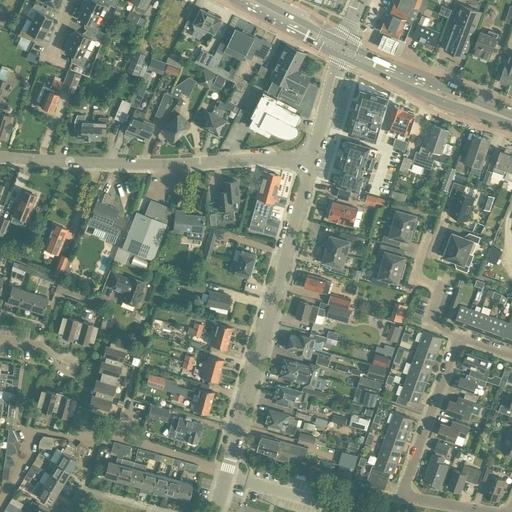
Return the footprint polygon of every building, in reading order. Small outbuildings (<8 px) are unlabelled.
[(55,8),(58,0),(41,0),(41,2),(55,8)] [(103,4),(94,0),(84,0),(81,7),(99,15),(102,9),(106,11),(108,7),(103,4)] [(143,14),(150,0),(137,0),(136,3),(133,8),(139,10),(139,11),(143,14)] [(384,23),(381,31),(385,33),(405,42),(418,11),(422,0),(395,0),(389,16),(385,15),(382,22),(384,23)] [(427,0),(422,0),(418,11),(423,13),(425,10),(426,10),(430,1),(427,0)] [(50,30),(53,24),(52,21),(53,18),(43,14),(46,8),(35,3),(32,9),(37,11),(32,21),(50,30)] [(473,39),(476,31),(475,31),(482,12),(460,3),(453,21),(443,50),(464,57),(471,38),(473,39)] [(97,30),(98,28),(93,26),(99,15),(81,7),(78,13),(78,16),(77,18),(87,23),(84,28),(87,30),(87,29),(95,34),(95,33),(103,37),(105,34),(97,30)] [(194,22),(193,26),(194,29),(203,33),(206,32),(207,30),(214,33),(221,19),(200,9),(194,22)] [(130,23),(135,13),(129,10),(124,20),(130,23)] [(135,25),(140,16),(135,13),(130,23),(135,25)] [(434,46),(439,33),(426,27),(430,19),(422,16),(412,39),(422,43),(423,41),(434,46)] [(46,36),(50,30),(32,21),(26,32),(22,30),(19,36),(30,41),(33,35),(42,40),(44,37),(46,36)] [(87,29),(87,30),(84,35),(75,30),(74,33),(71,33),(68,40),(86,49),(91,38),(95,40),(96,39),(101,42),(103,37),(95,33),(95,34),(87,29)] [(245,53),(247,50),(253,39),(235,29),(228,44),(245,53)] [(488,60),(498,34),(489,31),(487,34),(481,32),(473,54),(488,60)] [(400,41),(384,34),(378,47),(395,54),(400,41)] [(264,59),(272,45),(254,36),(253,39),(247,50),(245,53),(243,56),(250,60),(253,54),(264,59)] [(26,50),(29,42),(21,39),(18,46),(26,50)] [(82,67),(85,61),(83,59),(84,57),(82,56),(86,49),(68,40),(65,46),(66,49),(64,51),(74,56),(71,61),(82,67)] [(301,93),(309,76),(297,69),(305,53),(287,44),(270,77),(288,86),(286,91),(282,89),(279,95),(293,103),(299,92),(301,93)] [(213,56),(200,50),(194,62),(207,68),(213,56)] [(232,81),(235,75),(217,66),(223,54),(216,50),(213,56),(207,68),(232,81)] [(142,77),(147,64),(142,62),(144,55),(135,51),(127,70),(142,77)] [(102,61),(104,55),(97,52),(95,58),(102,61)] [(96,79),(102,62),(101,61),(102,61),(95,58),(88,76),(96,79)] [(152,71),(156,60),(152,58),(148,69),(152,71)] [(509,86),(511,78),(511,60),(510,59),(507,67),(506,66),(500,83),(509,86)] [(264,75),(268,68),(262,65),(259,72),(264,75)] [(11,84),(15,73),(10,71),(11,69),(1,66),(0,69),(0,100),(0,101),(6,82),(11,84)] [(197,82),(210,88),(216,75),(204,69),(197,82)] [(73,94),(81,75),(68,70),(63,82),(60,80),(61,78),(55,76),(54,78),(53,78),(50,85),(73,94)] [(217,75),(213,84),(221,87),(225,79),(217,75)] [(242,91),(246,81),(235,75),(232,81),(235,82),(233,86),(242,91)] [(188,96),(196,81),(188,77),(174,87),(170,95),(178,98),(181,93),(188,96)] [(137,108),(147,85),(141,83),(131,106),(137,108)] [(53,112),(55,107),(59,96),(57,95),(57,93),(43,88),(38,101),(43,104),(42,107),(53,112)] [(361,90),(348,135),(376,143),(382,119),(383,119),(387,105),(386,105),(388,98),(361,90)] [(297,132),(298,132),(298,131),(298,130),(298,129),(297,128),(297,127),(296,126),(295,125),(300,114),(295,112),(297,109),(263,91),(250,116),(252,117),(248,125),(268,136),(270,132),(273,133),(276,134),(281,136),(284,137),(285,137),(288,137),(289,137),(290,137),(292,136),(293,136),(294,135),(295,135),(296,134),(297,133),(297,132)] [(170,95),(164,92),(155,115),(161,117),(170,95)] [(123,122),(131,104),(122,100),(115,118),(123,122)] [(218,116),(210,130),(221,136),(228,122),(223,119),(226,111),(225,110),(226,108),(232,111),(235,106),(228,102),(226,105),(224,104),(221,109),(218,116)] [(394,106),(386,130),(408,137),(415,115),(414,115),(414,113),(408,111),(408,113),(402,111),(403,109),(394,106)] [(136,136),(143,119),(145,114),(136,110),(133,117),(132,116),(125,132),(136,136)] [(199,125),(210,130),(218,116),(206,111),(199,125)] [(10,133),(12,124),(9,123),(11,116),(0,112),(0,137),(4,138),(6,131),(10,133)] [(182,134),(184,133),(182,131),(190,125),(180,114),(171,122),(182,134)] [(92,140),(92,139),(93,122),(85,121),(85,115),(77,115),(75,121),(75,130),(79,130),(78,138),(84,139),(84,140),(92,140)] [(106,131),(106,119),(99,118),(99,122),(93,122),(92,139),(101,139),(102,131),(106,131)] [(147,141),(154,123),(143,119),(136,136),(147,141)] [(180,136),(182,134),(171,122),(161,130),(162,131),(160,133),(159,134),(159,136),(161,138),(163,138),(165,137),(166,136),(172,142),(179,135),(180,136)] [(432,150),(440,127),(429,123),(425,134),(430,136),(426,147),(421,145),(421,146),(422,146),(420,152),(416,151),(412,163),(431,169),(434,159),(428,157),(430,149),(432,150)] [(449,158),(453,146),(445,143),(450,130),(440,127),(432,150),(430,149),(428,157),(434,159),(435,160),(438,152),(442,153),(441,155),(449,158)] [(473,134),(463,162),(465,162),(472,165),(481,137),(473,134)] [(396,137),(393,146),(395,147),(397,148),(401,149),(404,150),(405,150),(408,141),(404,140),(400,138),(396,137)] [(481,137),(472,165),(481,168),(490,140),(481,137)] [(342,170),(338,186),(360,192),(364,176),(362,176),(370,147),(348,141),(345,152),(343,151),(341,160),(343,160),(340,170),(342,170)] [(507,170),(511,157),(511,155),(500,151),(493,170),(502,173),(504,169),(507,170)] [(451,181),(455,169),(449,167),(445,179),(451,181)] [(493,172),(487,170),(483,182),(489,184),(493,172)] [(274,202),(281,178),(281,177),(264,172),(257,197),(258,198),(249,229),(276,236),(280,220),(270,218),(272,208),(271,206),(270,206),(271,201),(274,202)] [(466,183),(467,178),(457,175),(455,180),(466,183)] [(219,210),(231,209),(230,201),(239,200),(237,181),(222,182),(224,196),(217,196),(219,210)] [(466,220),(473,198),(462,194),(464,186),(452,182),(448,196),(454,198),(449,215),(466,220)] [(340,188),(337,197),(348,200),(351,191),(340,188)] [(26,221),(30,213),(36,196),(22,190),(13,216),(26,221)] [(393,191),(391,197),(398,199),(400,193),(393,191)] [(94,207),(89,221),(93,228),(116,237),(123,220),(115,216),(118,210),(104,205),(108,195),(101,192),(97,202),(96,202),(96,203),(95,202),(93,206),(94,207)] [(368,195),(365,203),(375,206),(376,202),(377,197),(368,195)] [(135,216),(122,249),(130,252),(152,262),(167,225),(166,225),(172,212),(171,208),(151,200),(145,216),(136,212),(135,216)] [(353,227),(358,210),(334,203),(328,221),(353,227)] [(415,230),(417,222),(414,222),(416,216),(404,213),(406,207),(391,203),(388,214),(394,216),(392,224),(415,230)] [(202,239),(204,216),(185,214),(185,211),(176,211),(174,231),(183,232),(183,230),(188,230),(188,238),(202,239)] [(0,233),(3,235),(9,219),(0,215),(0,233)] [(68,237),(70,232),(68,231),(68,230),(54,224),(47,241),(44,248),(58,255),(66,235),(68,237)] [(413,237),(415,230),(392,224),(390,232),(384,230),(381,241),(396,245),(397,239),(409,242),(410,237),(413,237)] [(223,238),(225,231),(210,227),(204,251),(211,254),(216,236),(223,238)] [(448,245),(472,254),(476,242),(478,243),(480,236),(468,232),(466,238),(453,233),(451,235),(449,235),(447,241),(449,241),(448,245)] [(354,248),(357,237),(343,233),(341,239),(329,236),(328,241),(325,241),(323,248),(346,255),(348,247),(354,248)] [(404,271),(406,263),(403,263),(405,257),(393,254),(395,248),(380,245),(377,256),(383,257),(381,265),(404,271)] [(455,268),(467,272),(473,254),(472,254),(448,245),(446,249),(445,248),(442,254),(444,255),(443,258),(444,258),(444,257),(458,262),(455,268)] [(492,246),(486,260),(496,264),(502,251),(492,246)] [(346,275),(348,269),(342,268),(346,255),(323,248),(321,256),(323,256),(322,262),(333,265),(331,271),(346,275)] [(252,266),(255,254),(247,252),(248,251),(241,249),(238,262),(252,266)] [(208,264),(211,254),(204,251),(201,262),(208,264)] [(130,252),(125,264),(155,276),(157,270),(150,267),(152,262),(130,252)] [(60,278),(69,257),(60,254),(52,275),(60,278)] [(249,277),(252,266),(238,262),(234,274),(240,276),(241,275),(249,277)] [(30,273),(32,268),(19,263),(17,268),(30,273)] [(402,279),(404,271),(381,265),(379,273),(373,272),(370,283),(385,286),(386,281),(398,284),(399,278),(402,279)] [(41,278),(43,273),(32,268),(30,273),(41,278)] [(203,281),(206,272),(199,270),(197,279),(203,281)] [(52,282),(54,278),(43,273),(41,278),(52,282)] [(129,280),(113,273),(108,287),(124,293),(121,300),(136,306),(138,301),(140,301),(143,293),(141,292),(145,283),(130,277),(129,280)] [(328,295),(331,282),(325,280),(326,280),(308,275),(304,289),(321,293),(328,295)] [(203,291),(205,283),(189,279),(187,288),(203,291)] [(483,288),(485,283),(477,280),(475,285),(483,288)] [(19,306),(24,291),(12,287),(7,302),(19,306)] [(456,307),(462,291),(456,289),(450,305),(456,307)] [(31,310),(36,295),(24,291),(19,306),(31,310)] [(226,313),(230,296),(210,292),(208,304),(211,305),(211,308),(217,309),(216,310),(226,313)] [(328,304),(347,310),(350,299),(331,294),(328,304)] [(43,314),(48,299),(36,295),(31,310),(43,314)] [(319,307),(300,302),(296,317),(322,324),(325,310),(328,311),(326,316),(347,322),(351,311),(347,310),(328,304),(320,302),(319,307)] [(407,307),(397,304),(393,319),(402,322),(407,307)] [(465,325),(470,309),(461,306),(455,322),(465,325)] [(474,329),(480,313),(470,309),(465,325),(474,329)] [(483,332),(489,316),(480,313),(474,329),(483,332)] [(493,336),(499,320),(489,316),(483,332),(493,336)] [(67,318),(62,317),(58,332),(62,333),(61,337),(72,339),(75,339),(80,321),(77,321),(77,320),(67,317),(67,318)] [(102,336),(107,319),(103,318),(98,335),(102,336)] [(502,339),(508,323),(499,320),(493,336),(502,339)] [(92,324),(83,321),(83,322),(80,321),(75,339),(77,340),(77,341),(87,344),(88,340),(93,341),(97,326),(92,325),(92,324)] [(195,322),(193,329),(201,332),(203,325),(195,322)] [(511,342),(511,324),(508,323),(502,339),(511,342)] [(229,339),(232,328),(218,324),(216,330),(213,329),(211,335),(229,339)] [(395,342),(400,327),(392,324),(386,339),(395,342)] [(339,340),(341,333),(330,329),(328,336),(339,340)] [(439,349),(443,338),(424,331),(420,342),(439,349)] [(226,350),(229,339),(211,335),(210,340),(213,340),(211,346),(226,350)] [(301,337),(291,335),(289,342),(313,348),(315,342),(319,343),(323,341),(326,342),(327,338),(314,335),(313,338),(302,335),(301,337)] [(124,350),(126,346),(110,342),(109,346),(106,345),(103,355),(104,355),(103,358),(121,363),(122,360),(123,361),(126,351),(124,350)] [(318,354),(316,364),(321,366),(328,368),(332,354),(313,348),(289,342),(287,349),(297,352),(296,354),(311,358),(312,353),(318,354)] [(435,359),(439,349),(420,342),(416,352),(435,359)] [(136,345),(132,356),(140,359),(144,348),(136,345)] [(431,370),(435,359),(416,352),(412,363),(431,370)] [(386,368),(389,358),(376,353),(372,364),(386,368)] [(488,361),(467,353),(463,365),(473,369),(471,375),(487,381),(499,385),(499,383),(501,377),(495,375),(491,378),(488,376),(491,369),(486,368),(488,361)] [(185,354),(183,361),(192,364),(194,357),(185,354)] [(220,372),(223,360),(209,357),(207,363),(203,362),(202,367),(220,372)] [(121,364),(103,358),(102,361),(101,360),(99,370),(102,371),(101,376),(116,380),(117,376),(118,376),(121,366),(120,365),(121,364)] [(285,360),(282,367),(312,375),(318,377),(321,366),(316,364),(310,362),(309,367),(285,360)] [(427,380),(431,370),(412,363),(408,373),(427,380)] [(386,369),(370,364),(367,376),(383,380),(386,369)] [(505,387),(511,367),(505,365),(504,370),(502,376),(501,377),(499,383),(499,385),(505,387)] [(217,383),(220,372),(202,367),(201,371),(205,373),(203,379),(217,383)] [(312,375),(282,367),(280,376),(299,382),(300,381),(305,382),(303,386),(315,389),(318,377),(312,375)] [(424,391),(427,380),(408,373),(405,384),(424,391)] [(471,375),(467,374),(465,379),(461,378),(460,381),(457,382),(458,385),(457,388),(473,394),(477,384),(485,387),(487,381),(471,375)] [(185,389),(177,387),(176,382),(150,375),(147,385),(176,393),(175,394),(183,396),(193,399),(210,404),(214,393),(200,389),(198,395),(195,394),(196,392),(185,389)] [(116,381),(101,376),(99,380),(96,379),(93,389),(94,389),(93,392),(111,397),(112,394),(113,395),(116,385),(115,384),(116,381)] [(382,382),(368,378),(364,390),(379,394),(382,382)] [(420,402),(424,391),(405,384),(400,396),(398,395),(396,402),(406,406),(409,398),(420,402)] [(302,392),(277,385),(275,393),(307,402),(307,401),(309,395),(329,400),(330,394),(303,387),(302,392)] [(46,392),(41,390),(36,406),(41,408),(40,411),(50,414),(51,410),(54,411),(59,393),(56,392),(55,393),(46,391),(46,392)] [(111,398),(93,392),(92,395),(91,394),(88,405),(92,406),(90,410),(105,415),(107,410),(108,410),(111,399),(110,399),(111,398)] [(71,416),(76,400),(71,398),(62,395),(62,394),(59,393),(54,411),(56,412),(55,416),(65,419),(67,415),(71,416)] [(307,402),(275,393),(273,401),(292,407),(292,406),(306,410),(308,401),(307,401),(307,402)] [(375,406),(377,400),(379,394),(372,393),(369,404),(375,406)] [(471,407),(473,402),(461,397),(459,403),(450,400),(446,411),(462,418),(468,420),(473,408),(471,407)] [(207,415),(210,404),(193,399),(191,404),(195,405),(193,411),(207,415)] [(511,399),(509,408),(501,405),(500,407),(498,411),(504,413),(511,415),(511,399)] [(152,405),(151,405),(147,416),(165,422),(169,410),(162,408),(162,406),(152,403),(152,405)] [(75,428),(77,424),(80,411),(76,409),(71,427),(75,428)] [(298,420),(294,419),(294,417),(289,416),(289,415),(269,410),(267,419),(296,427),(297,426),(314,431),(316,424),(299,419),(298,420)] [(409,430),(413,418),(395,411),(390,424),(409,430)] [(345,424),(347,418),(334,415),(333,421),(345,424)] [(328,425),(329,420),(318,416),(316,421),(328,425)] [(366,430),(370,420),(358,416),(354,427),(366,430)] [(196,443),(202,425),(178,418),(175,430),(176,430),(174,439),(186,442),(187,441),(196,443)] [(294,434),(296,427),(267,419),(265,426),(284,432),(284,431),(294,434)] [(466,438),(470,427),(456,422),(454,427),(442,423),(437,434),(455,441),(458,435),(466,438)] [(404,442),(409,430),(390,424),(386,436),(404,442)] [(13,444),(18,441),(14,431),(11,430),(8,430),(7,443),(13,444)] [(511,454),(511,430),(510,430),(502,451),(511,454)] [(325,446),(326,443),(321,442),(316,437),(300,433),(298,439),(325,446)] [(262,435),(260,444),(298,454),(299,454),(300,454),(304,455),(306,448),(301,447),(296,446),(296,445),(291,444),(291,443),(262,435)] [(400,454),(404,442),(386,436),(382,448),(400,454)] [(37,448),(38,448),(50,450),(52,438),(42,437),(38,442),(37,448)] [(80,442),(76,446),(75,452),(88,455),(89,449),(80,442)] [(110,452),(118,454),(123,456),(124,452),(126,445),(113,442),(110,452)] [(446,454),(449,446),(438,442),(435,450),(437,451),(435,455),(433,454),(428,469),(429,470),(425,481),(442,487),(449,466),(443,464),(446,458),(442,456),(443,453),(446,454)] [(11,456),(16,453),(13,444),(7,443),(5,455),(11,456)] [(298,454),(260,444),(258,451),(275,456),(274,459),(289,463),(291,456),(296,458),(298,454)] [(74,451),(67,446),(65,449),(62,448),(60,451),(56,448),(49,459),(51,460),(50,461),(70,473),(76,462),(70,458),(74,451)] [(396,466),(400,454),(382,448),(378,459),(396,466)] [(149,452),(138,449),(136,455),(148,458),(149,452)] [(40,469),(41,468),(39,467),(43,462),(42,461),(44,456),(39,453),(32,464),(40,469)] [(103,478),(116,481),(122,458),(123,456),(118,454),(115,464),(107,462),(103,478)] [(9,468),(15,466),(11,456),(5,455),(3,467),(9,468)] [(315,464),(320,466),(321,460),(310,457),(309,460),(316,462),(315,464)] [(127,485),(134,461),(122,458),(116,481),(127,485)] [(173,459),(172,465),(177,466),(176,468),(183,470),(184,468),(185,462),(173,459)] [(396,466),(378,459),(375,465),(373,464),(371,471),(389,477),(391,472),(393,473),(396,466)] [(63,483),(70,473),(50,461),(48,463),(49,465),(53,468),(49,474),(63,483)] [(140,488),(144,472),(146,465),(134,461),(127,485),(140,488)] [(185,462),(184,468),(196,472),(198,465),(185,462)] [(38,473),(40,469),(32,464),(26,474),(31,478),(35,471),(38,473)] [(350,482),(351,478),(354,468),(341,464),(337,478),(350,482)] [(477,483),(482,470),(464,464),(462,471),(455,469),(448,488),(460,492),(465,479),(477,483)] [(498,501),(505,481),(491,475),(493,469),(487,467),(482,480),(488,482),(483,495),(498,501)] [(385,489),(389,477),(371,471),(367,483),(385,489)] [(151,491),(156,475),(144,472),(140,488),(151,491)] [(57,493),(63,483),(49,474),(43,484),(43,485),(57,493)] [(168,478),(156,475),(151,491),(153,492),(152,494),(158,496),(159,493),(164,494),(168,478)] [(175,498),(180,482),(168,478),(164,494),(175,498)] [(50,505),(57,493),(43,485),(43,484),(38,481),(31,493),(50,505)] [(188,501),(192,485),(180,482),(175,498),(188,501)] [(20,509),(23,504),(12,497),(9,503),(20,509)] [(14,511),(17,511),(20,509),(9,503),(6,507),(14,511)]
